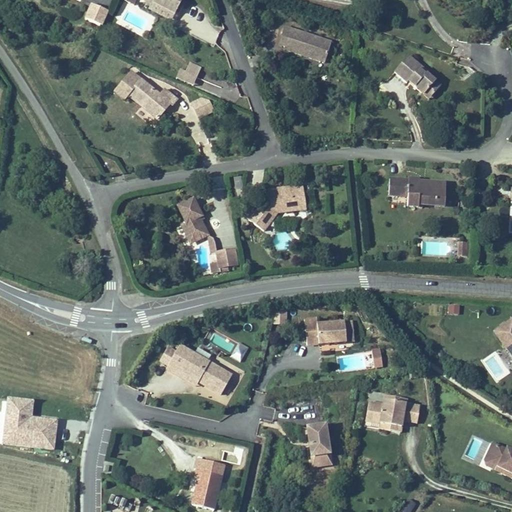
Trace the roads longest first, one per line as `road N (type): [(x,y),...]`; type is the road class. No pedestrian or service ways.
road 1 (tertiary): [(511,291),(327,283),(112,321)]
road 2 (residential): [(275,159),(351,151),(478,156),(502,137),(510,116),(505,76),(492,57)]
road 3 (residential): [(86,196),(275,159)]
road 4 (residential): [(86,196),(0,50)]
road 5 (residential): [(220,0),(275,159)]
road 6 (residential): [(102,403),(215,427),(244,422)]
road 7 (residential): [(112,321),(111,266),(86,196)]
